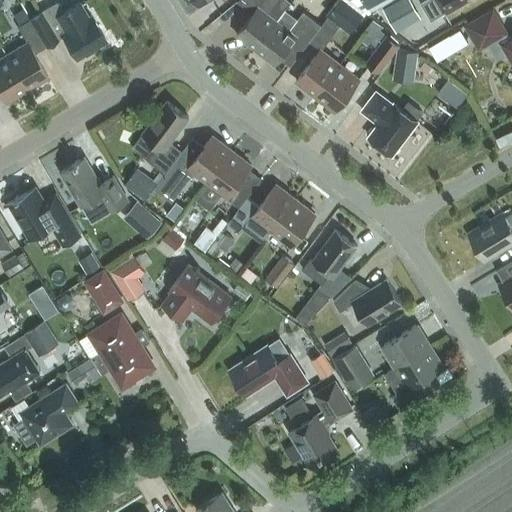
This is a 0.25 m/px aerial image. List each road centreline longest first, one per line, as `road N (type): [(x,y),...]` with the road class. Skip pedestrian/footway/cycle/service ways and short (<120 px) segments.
road 1 (residential): [(79,511),(198,438),(225,445),(277,501),(314,506),(477,410),(487,388),(484,366),(399,228)]
road 2 (residential): [(399,228),(201,77),(183,49)]
road 3 (residential): [(0,162),(183,49)]
road 4 (unclassified): [(399,228),(511,159)]
